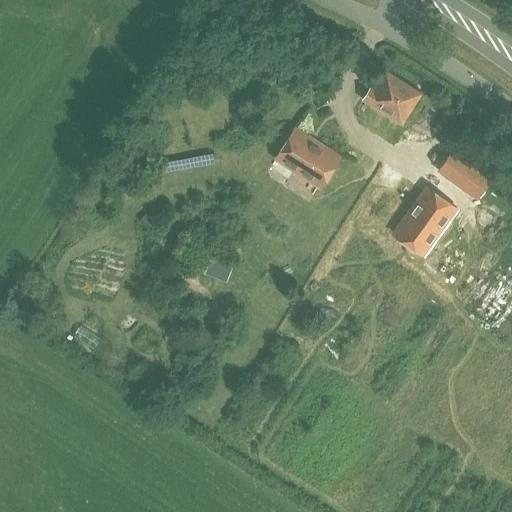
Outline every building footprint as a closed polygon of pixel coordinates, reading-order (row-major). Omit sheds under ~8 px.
[(384,72),(366,100),(402,124),(421,94),(385,71),(384,72)] [(279,151),(275,158),(287,165),(320,186),(331,170),(338,159),(339,157),(310,139),(294,129),(279,151)] [(492,180),(452,154),(439,174),(479,200),(492,180)] [(424,189),(393,237),(422,257),(454,208),(424,189)] [(140,220),(147,226),(152,220),(146,214),(140,220)] [(511,249),(486,228),(440,284),(459,300),(461,298),(473,308),(508,266),(511,268),(511,249)] [(200,279),(213,291),(234,267),(221,256),(200,279)] [(147,271),(147,293),(167,294),(167,271),(147,271)] [(260,304),(288,318),(298,299),(270,284),(260,304)] [(337,306),(327,322),(335,327),(345,311),(337,306)] [(414,380),(398,403),(425,421),(480,341),(461,327),(421,384),(414,380)]
